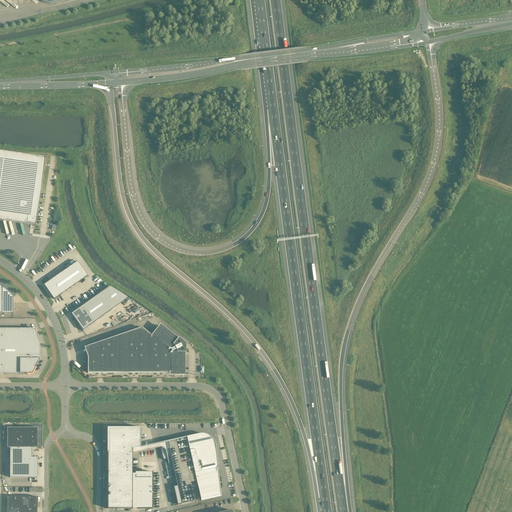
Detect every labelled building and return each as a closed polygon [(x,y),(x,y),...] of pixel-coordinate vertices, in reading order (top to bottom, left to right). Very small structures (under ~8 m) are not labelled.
[(0,151),(0,221),(36,226),(45,158),(0,151)] [(77,261),(44,285),(45,285),(54,298),(54,299),(88,276),(87,275),(87,276),(81,268),(82,268),(77,261)] [(0,312),(13,313),(13,297),(11,295),(8,292),(4,289),(4,288),(1,286),(0,285),(0,312)] [(100,293),(71,314),(83,330),(112,310),(100,293)] [(88,357),(88,373),(171,373),(171,374),(184,374),(184,351),(184,344),(179,340),(178,340),(161,326),(153,336),(142,328),(84,347),(88,357)] [(0,328),(0,373),(27,374),(27,375),(32,375),(36,368),(35,368),(40,359),(40,344),(35,329),(0,328)] [(37,458),(32,458),(32,448),(37,448),(37,428),(7,428),(7,448),(10,448),(10,478),(37,477),(37,458)] [(108,467),(108,509),(139,509),(153,509),(153,493),(153,475),(153,472),(140,472),(135,472),(135,474),(133,474),(133,450),(133,449),(141,447),(141,444),(141,428),(108,428),(108,444),(108,467)] [(175,487),(179,505),(221,495),(215,445),(214,442),(214,441),(213,440),(211,440),(210,437),(208,435),(206,435),(203,434),(201,434),(198,434),(187,437),(189,445),(174,448),(173,444),(160,447),(163,460),(171,458),(177,486),(175,487)] [(7,497),(7,506),(7,511),(37,511),(37,506),(37,497),(7,497)]
